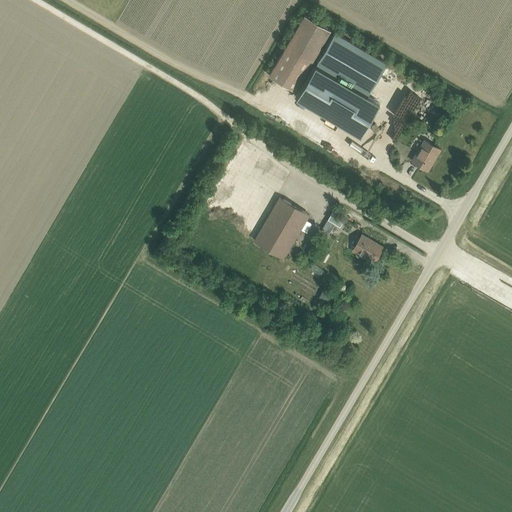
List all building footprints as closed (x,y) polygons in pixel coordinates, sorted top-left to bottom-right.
[(330,31),(305,15),(269,76),(295,91),(330,31)] [(335,33),(316,65),(324,69),(368,95),(386,64),(335,33)] [(324,69),(316,65),(315,66),(296,98),(360,136),(379,104),(367,97),(368,95),(324,69)] [(390,110),(393,103),(386,100),(383,107),(390,110)] [(428,171),(440,150),(424,140),(412,161),(428,171)] [(238,226),(258,180),(239,172),(219,217),(238,226)] [(283,258),(309,215),(279,198),(254,241),(283,258)] [(373,263),(383,247),(362,235),(352,251),(373,263)] [(384,247),(391,244),(389,239),(382,242),(384,247)] [(323,271),(313,265),(309,272),(319,277),(323,271)] [(360,319),(360,301),(353,301),(352,318),(360,319)]
